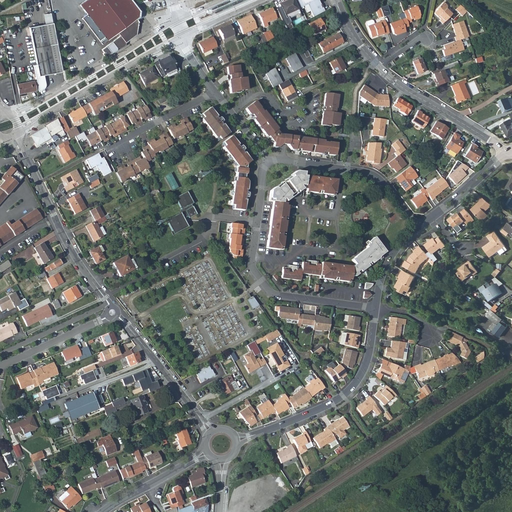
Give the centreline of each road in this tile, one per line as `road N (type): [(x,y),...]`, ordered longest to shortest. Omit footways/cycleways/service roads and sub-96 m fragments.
road 1 (residential): [(235,440),(342,396),(368,357),(375,308)]
road 2 (residential): [(12,136),(110,306)]
road 3 (residential): [(167,25),(11,115)]
road 4 (tertiary): [(378,66),(508,151)]
road 5 (residential): [(117,315),(210,432)]
road 6 (residential): [(252,256),(274,294),(375,308)]
road 7 (residential): [(207,451),(103,511)]
